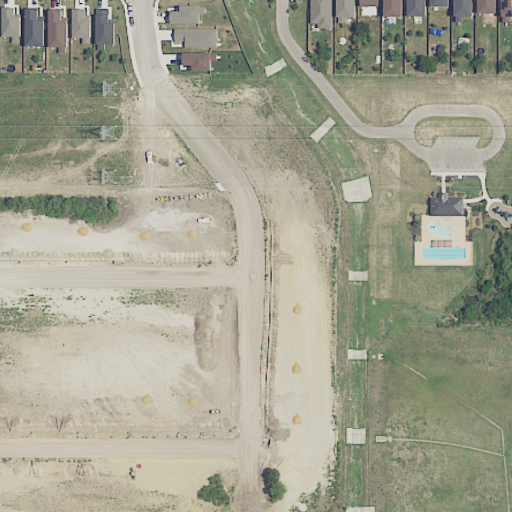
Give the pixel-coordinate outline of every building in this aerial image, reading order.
[(331,0),(311,0),(312,27),(332,26),(331,0)] [(337,0),(338,23),(345,23),(345,17),(356,17),(355,0),(337,0)] [(383,0),(384,17),(402,17),(402,0),(383,0)] [(407,0),(407,16),(426,16),(426,0),(407,0)] [(472,0),(454,0),(454,19),(472,19),(472,0)] [(495,0),(478,0),(478,13),(496,14),(495,0)] [(511,0),(501,0),(501,16),(511,16),(511,0)] [(171,23),(200,24),(200,6),(180,5),(180,11),(171,11),(171,23)] [(19,37),(20,7),(3,7),(3,36),(19,37)] [(91,18),(85,18),(85,9),(74,8),(73,38),(91,38),(91,18)] [(49,48),(67,47),(67,9),(49,9),(49,48)] [(218,29),(175,29),(175,41),(186,41),(186,47),(218,48),(218,29)] [(463,216),(463,197),(447,197),(447,195),(430,195),(430,216),(463,216)]
